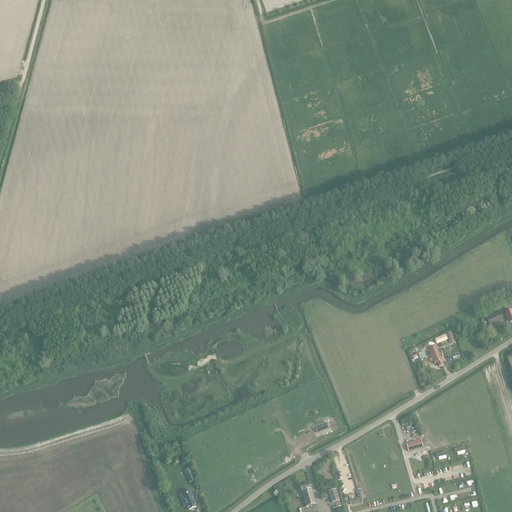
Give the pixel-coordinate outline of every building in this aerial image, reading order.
[(504,319),(501,312),(497,313),(490,316),(486,318),(489,324),(490,326),(504,319)] [(447,339),(448,339),(446,334),(438,337),(435,339),(437,343),(438,344),(447,340),(447,339)] [(434,364),(437,363),(439,367),(444,365),(437,347),(428,351),(431,358),(429,359),(430,362),(432,361),(434,364)] [(420,360),(426,357),(424,351),(418,353),(420,360)] [(421,440),(406,444),(408,452),(423,448),(421,440)] [(329,479),(334,478),(331,468),(321,470),(322,474),(328,473),(329,479)] [(195,481),(190,469),(186,471),(191,482),(195,481)] [(316,505),(309,483),(300,486),(306,507),(316,505)] [(332,503),(340,501),(336,489),(328,491),(332,503)] [(358,498),(349,501),(351,505),(358,502),(358,500),(362,498),(361,497),(359,490),(356,490),(358,498)] [(190,491),(180,495),(185,508),(188,507),(189,510),(196,507),(190,491)]
